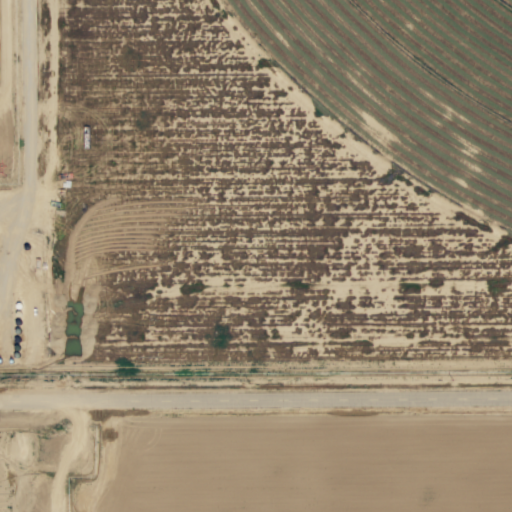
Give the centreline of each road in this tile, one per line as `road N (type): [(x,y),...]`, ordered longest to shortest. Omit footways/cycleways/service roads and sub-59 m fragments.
road 1 (residential): [(0,402),(511,402)]
road 2 (residential): [(30,0),(32,402)]
road 3 (track): [(80,402),(79,452),(58,453),(58,511)]
